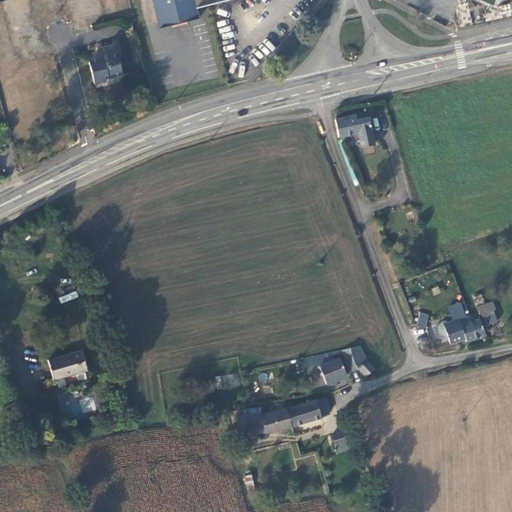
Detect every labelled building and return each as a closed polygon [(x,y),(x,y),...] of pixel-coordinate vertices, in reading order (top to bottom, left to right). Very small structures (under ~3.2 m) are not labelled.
[(196,7),(194,0),(151,0),(159,27),(199,18),(196,7)] [(95,84),(104,81),(104,78),(123,73),(115,44),(101,47),(101,49),(97,55),(97,58),(88,60),(95,84)] [(40,73),(20,79),(32,128),(53,123),(40,73)] [(335,125),(338,138),(356,133),(358,142),(372,139),(367,116),(355,119),(353,114),(334,119),(335,125)] [(372,139),(358,142),(360,147),(374,144),(372,139)] [(480,313),(485,325),(496,322),(492,310),(495,309),(492,301),(476,306),(478,314),(480,313)] [(417,326),(426,328),(429,314),(419,312),(417,326)] [(447,337),(449,344),(465,339),(466,341),(485,335),(479,319),(471,321),(469,316),(449,322),(445,321),(441,322),(438,325),(437,329),(439,334),(442,337),(447,338),(447,337)] [(47,360),(53,379),(85,370),(87,369),(81,350),(78,351),(76,343),(68,345),(70,353),(50,359),(47,360)] [(68,345),(47,352),(50,359),(70,353),(68,345)] [(365,375),(373,368),(365,359),(359,345),(342,349),(347,366),(355,364),(365,375)] [(327,353),(310,356),(311,361),(329,358),(327,353)] [(339,357),(319,366),(326,384),(346,375),(339,357)] [(242,387),(240,371),(214,377),(217,390),(221,388),(222,391),(242,387)] [(92,395),(61,403),(65,417),(96,409),(92,395)] [(286,408),(291,426),(322,416),(329,413),(326,397),(286,408)] [(286,408),(285,402),(269,405),(271,412),(259,415),(245,416),(245,429),(264,428),(265,433),(276,430),(276,431),(291,426),(286,408)] [(353,447),(346,432),(332,436),(336,451),(353,447)]
